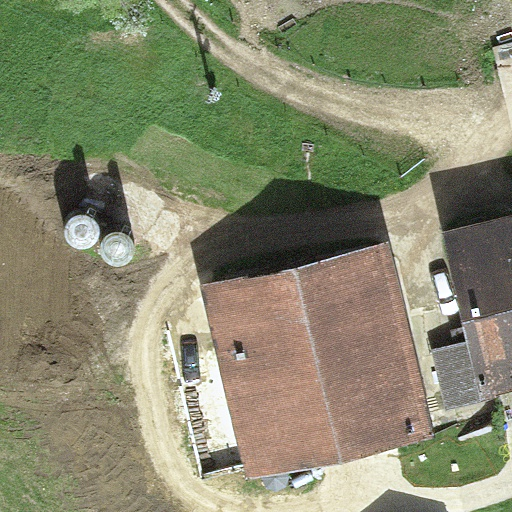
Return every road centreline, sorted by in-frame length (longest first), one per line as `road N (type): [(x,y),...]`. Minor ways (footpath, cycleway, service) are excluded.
road 1 (track): [(454,129),(444,179),(411,208),(218,244),(185,264),(161,294),(152,385),(167,443),(196,489),(224,511)]
road 2 (unclassified): [(326,106),(454,129),(511,72)]
road 3 (track): [(326,106),(258,70),(165,0)]
road 4 (track): [(342,511),(500,486)]
